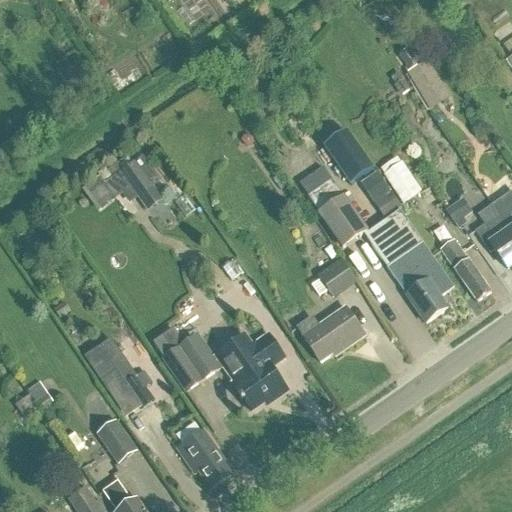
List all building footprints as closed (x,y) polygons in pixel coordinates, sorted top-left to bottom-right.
[(407,76),(416,91),(437,79),(428,64),(407,76)] [(350,190),(373,173),(346,135),(323,151),(350,190)] [(371,137),(360,143),(369,160),(380,154),(371,137)] [(301,191),(328,175),(320,162),(293,178),(301,191)] [(400,208),(419,195),(399,166),(380,180),(400,208)] [(151,192),(160,185),(148,169),(140,175),(135,168),(113,183),(130,207),(136,203),(148,220),(163,209),(151,192)] [(373,177),(358,189),(381,222),(396,211),(373,177)] [(319,217),(342,251),(367,234),(344,200),(332,183),(308,200),(319,217)] [(472,213),(463,200),(446,212),(458,230),(467,224),(464,219),(472,213)] [(491,207),(511,237),(511,203),(497,214),(492,207),(491,207)] [(492,254),(505,273),(511,267),(511,237),(491,207),(478,217),(485,226),(475,233),(490,255),(492,254)] [(387,223),(393,233),(371,248),(394,281),(396,279),(408,297),(406,298),(406,299),(426,327),(448,312),(440,301),(454,291),(400,214),(387,223)] [(454,244),(441,253),(477,306),(491,296),(468,263),(467,264),(454,244)] [(328,294),(333,300),(356,284),(341,263),(318,279),(320,283),(311,289),(319,300),(328,294)] [(373,306),(382,303),(375,284),(366,288),(373,306)] [(54,313),(60,321),(70,314),(64,306),(54,313)] [(388,331),(397,327),(389,309),(380,313),(388,331)] [(304,339),(303,340),(320,366),(340,353),(342,356),(365,340),(345,311),(318,330),(312,322),(299,331),(304,339)] [(219,373),(211,362),(196,341),(185,348),(174,332),(153,346),(165,363),(164,363),(187,396),(219,373)] [(273,404),(287,394),(271,370),(284,361),(268,338),(246,353),(238,343),(211,362),(219,373),(222,371),(233,386),(231,387),(241,400),(239,401),(242,405),(244,404),(251,414),(271,400),(273,404)] [(111,343),(84,361),(111,400),(125,390),(140,412),(141,413),(154,403),(145,390),(152,386),(145,376),(137,381),(111,343)] [(40,387),(28,395),(43,418),(55,409),(40,387)] [(98,438),(118,467),(137,454),(116,425),(98,438)] [(177,452),(187,466),(195,478),(199,475),(211,493),(234,477),(204,434),(177,452)] [(142,511),(137,503),(132,506),(118,486),(104,496),(114,511),(142,511)] [(74,511),(98,511),(86,492),(69,504),(74,511)]
